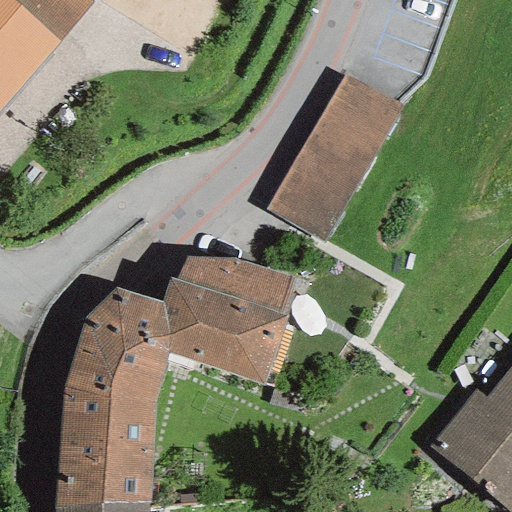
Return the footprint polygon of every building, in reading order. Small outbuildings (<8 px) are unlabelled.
[(0,0),(0,108),(58,43),(8,0),(0,0)] [(8,0),(58,43),(94,0),(8,0)] [(401,108),(342,75),(264,210),(323,244),(401,108)] [(233,259),(185,258),(176,282),(169,278),(161,305),(168,334),(166,354),(264,384),(288,316),(282,315),(292,275),(233,259)] [(161,305),(113,288),(84,321),(64,386),(52,509),(146,502),(153,402),(166,354),(168,334),(161,305)] [(511,511),(511,363),(484,396),(475,390),(428,448),(508,511),(511,511)] [(52,511),(147,511),(146,502),(52,509),(52,511)]
